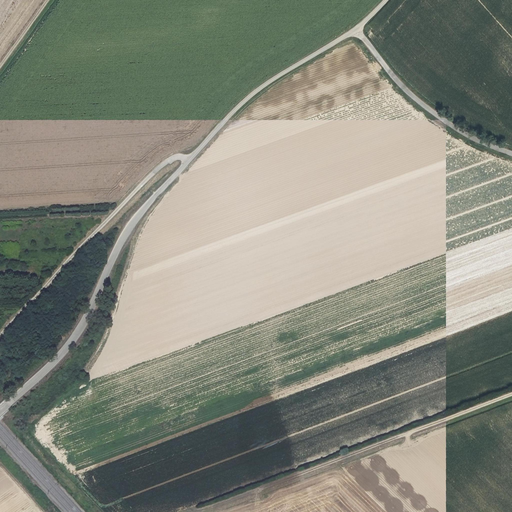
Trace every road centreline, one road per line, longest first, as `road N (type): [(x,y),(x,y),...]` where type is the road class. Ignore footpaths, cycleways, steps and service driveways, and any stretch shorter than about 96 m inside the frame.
road 1 (unclassified): [(0,410),(71,342),(127,229),(231,113),(357,29),(384,0)]
road 2 (track): [(511,393),(203,508)]
road 3 (track): [(190,157),(155,169),(0,335)]
road 4 (track): [(511,155),(448,126),(418,102),(357,29)]
